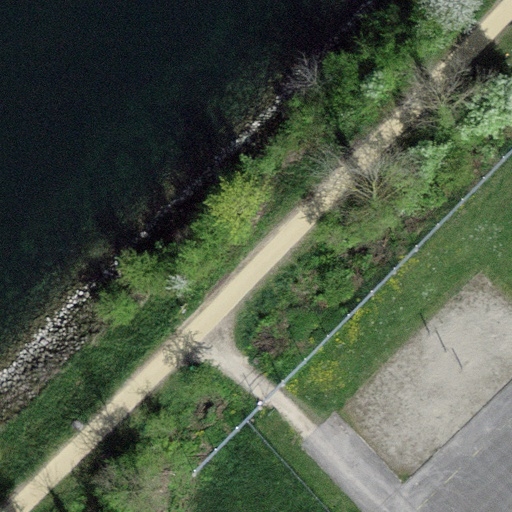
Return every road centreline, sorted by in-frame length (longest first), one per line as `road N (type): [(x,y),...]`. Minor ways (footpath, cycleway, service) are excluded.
road 1 (track): [(196,326),(511,9)]
road 2 (track): [(11,511),(196,326)]
